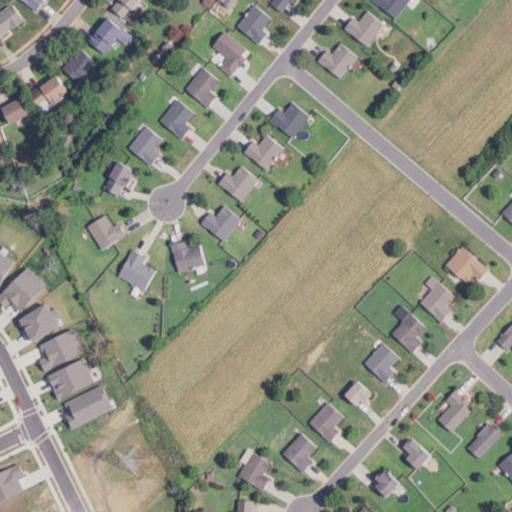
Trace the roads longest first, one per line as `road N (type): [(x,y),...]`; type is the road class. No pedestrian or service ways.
road 1 (residential): [(511,285),(304,511)]
road 2 (residential): [(284,60),(511,255)]
road 3 (residential): [(332,0),(166,202)]
road 4 (residential): [(0,348),(78,511)]
